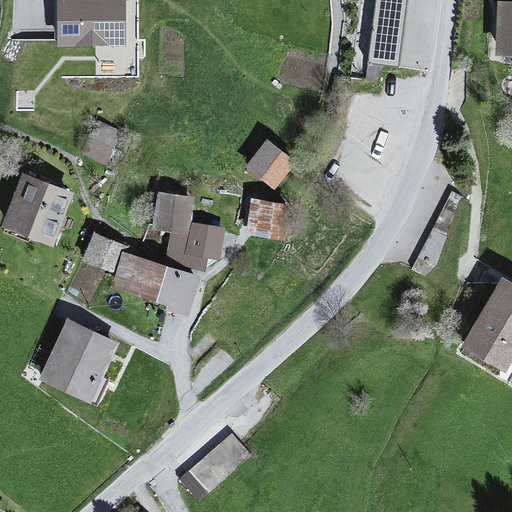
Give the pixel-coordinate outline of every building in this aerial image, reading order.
[(56,0),(57,47),(126,47),(125,0),(56,0)] [(399,65),(408,0),(376,0),(368,61),(399,65)] [(511,1),(497,1),(495,56),(511,56),(511,1)] [(100,124),(85,156),(110,168),(125,136),(100,124)] [(266,139),(246,169),(274,189),(295,160),(266,139)] [(29,174),(9,229),(59,248),(79,192),(29,174)] [(191,196),(158,192),(153,228),(172,231),(167,252),(219,262),(225,230),(188,223),(191,196)] [(472,205),(451,193),(407,271),(428,283),(472,205)] [(288,204),(251,199),(246,234),(283,240),(288,204)] [(94,232),(82,260),(113,273),(122,244),(94,232)] [(202,275),(124,253),(113,291),(190,314),(202,275)] [(511,281),(507,279),(467,348),(511,373),(511,281)] [(66,319),(38,381),(93,406),(122,345),(66,319)] [(242,444),(231,432),(178,480),(199,503),(253,455),(242,444)]
